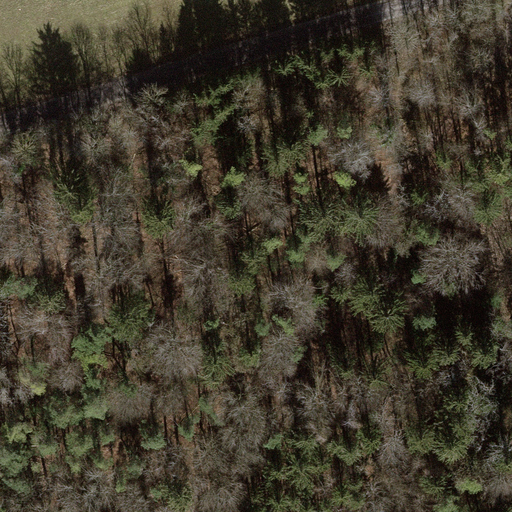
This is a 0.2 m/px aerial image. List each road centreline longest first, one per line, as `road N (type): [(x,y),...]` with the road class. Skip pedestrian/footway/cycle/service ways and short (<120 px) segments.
road 1 (track): [(511,37),(342,248),(311,310),(295,388),(224,511)]
road 2 (unclassified): [(417,0),(0,127)]
